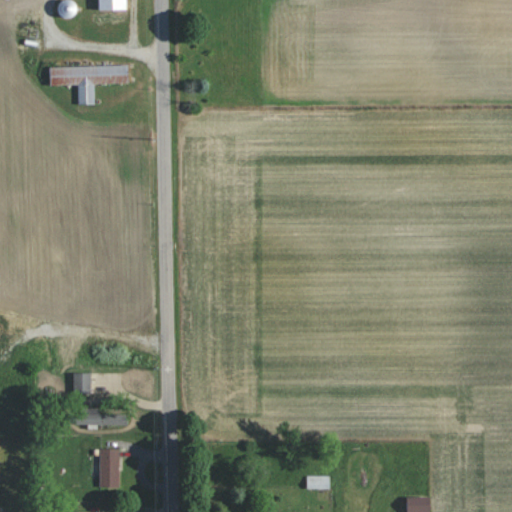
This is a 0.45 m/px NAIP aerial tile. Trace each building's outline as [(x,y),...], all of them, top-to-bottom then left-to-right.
[(99,0),(100,9),(128,9),(127,0),(99,0)] [(51,67),(51,85),(78,84),(79,104),(95,103),(95,84),(129,83),(128,64),(51,67)] [(91,393),(92,373),(75,373),(74,392),(91,393)] [(120,449),(101,448),(100,486),(119,487),(120,449)] [(307,488),(331,489),(331,476),(308,475),(307,488)] [(431,511),(432,497),(408,496),(407,511),(431,511)]
